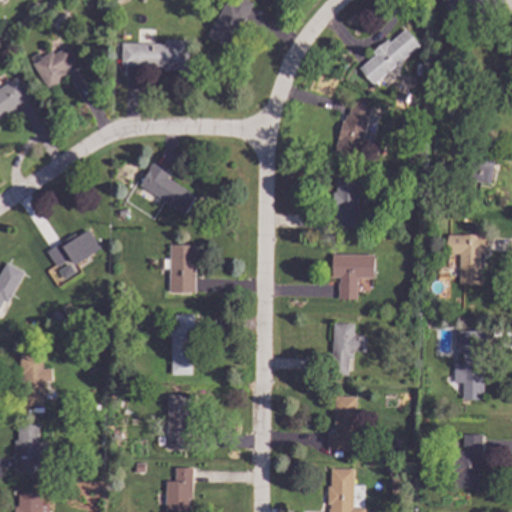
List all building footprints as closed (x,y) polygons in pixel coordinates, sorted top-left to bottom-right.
[(245,0),(253,4),(242,24),(240,22),(233,37),(235,38),(229,49),(207,37),(227,0),(232,3),(233,0),(245,0)] [(504,0),(505,9),(490,11),(490,17),(448,22),(446,0),(504,0)] [(73,21),(57,31),(48,17),(64,7),(73,21)] [(419,46),(373,85),(359,69),(375,55),(372,52),(386,40),(389,44),(406,30),(419,46)] [(188,71),(164,71),(164,67),(122,66),(122,44),(164,44),(164,41),(189,41),(188,71)] [(76,63),(64,71),(68,77),(49,90),(32,64),(52,51),(54,55),(66,47),(76,63)] [(30,99),(0,117),(0,88),(17,78),(30,99)] [(451,98),(449,105),(439,103),(440,96),(451,98)] [(372,106),(358,160),(336,154),(340,139),(338,139),(343,122),(344,122),(346,115),(349,116),(353,101),(372,106)] [(496,147),(490,184),(470,180),(473,163),(470,163),(474,143),(496,147)] [(170,175),(168,178),(196,196),(184,215),(140,186),(150,170),(148,169),(152,163),(170,175)] [(359,216),(357,216),(357,230),(336,230),(336,212),(333,212),(333,193),(337,193),(337,180),(359,180),(359,216)] [(128,214),(119,216),(118,210),(127,208),(128,214)] [(101,249),(76,265),(71,257),(57,267),(47,252),(74,235),(76,238),(88,230),(101,249)] [(486,255),(484,255),(484,268),(481,268),(481,284),(459,284),(460,254),(448,254),(448,235),(486,236),(486,255)] [(195,245),(194,294),(168,293),(170,245),(195,245)] [(374,278),(357,278),(357,300),(338,300),(338,283),(340,283),(340,278),(332,278),(332,256),(374,256),(374,278)] [(55,269),(62,281),(77,272),(70,260),(55,269)] [(25,273),(8,304),(3,301),(0,306),(0,273),(6,263),(25,273)] [(129,298),(119,298),(119,291),(129,290),(129,298)] [(94,318),(87,320),(85,311),(92,310),(94,318)] [(194,354),(191,354),(192,375),(171,375),(171,331),(175,331),(175,316),(194,315),(194,354)] [(434,325),(429,330),(424,325),(430,320),(434,325)] [(354,337),(366,337),(366,352),(353,352),(353,359),(349,359),(349,375),(329,375),(329,354),(332,354),(332,325),(354,325),(354,337)] [(484,400),(463,400),(463,383),(454,383),(454,364),(463,364),(464,352),(459,352),(459,332),(485,332),(484,400)] [(99,362),(86,368),(82,361),(95,354),(99,362)] [(42,370),(51,370),(51,381),(43,381),(43,406),(22,406),(22,389),(20,389),(19,356),(42,356),(42,370)] [(188,413),(192,413),(192,428),(188,428),(188,436),(187,436),(186,450),(166,450),(167,395),(189,396),(188,413)] [(356,437),(362,437),(362,448),(356,448),(356,450),(328,450),(328,432),(335,432),(335,397),(356,397),(356,437)] [(38,463),(33,463),(33,474),(15,474),(15,441),(18,441),(18,426),(38,426),(38,463)] [(121,440),(113,440),(113,432),(121,432),(121,440)] [(483,436),(482,467),(479,467),(478,489),(456,488),(456,476),(444,475),(444,458),(456,458),(457,452),(463,452),(464,435),(483,436)] [(192,499),(189,499),(189,511),(165,511),(166,482),(174,482),(174,468),(192,468),(192,499)] [(353,511),(329,511),(329,509),(330,509),(330,505),(328,505),(328,487),(331,487),(331,469),(353,469),(353,511)] [(403,496),(392,496),(392,486),(403,486),(403,496)] [(41,511),(14,511),(14,507),(18,507),(18,494),(42,494),(41,511)]
